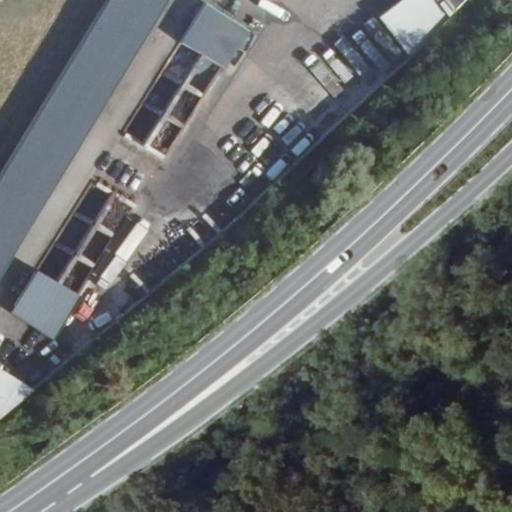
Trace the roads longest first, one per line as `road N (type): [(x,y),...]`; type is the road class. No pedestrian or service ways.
road 1 (secondary): [(511,95),(286,302),(108,447),(9,511)]
road 2 (secondary): [(41,511),(115,477),(316,329),(511,154)]
